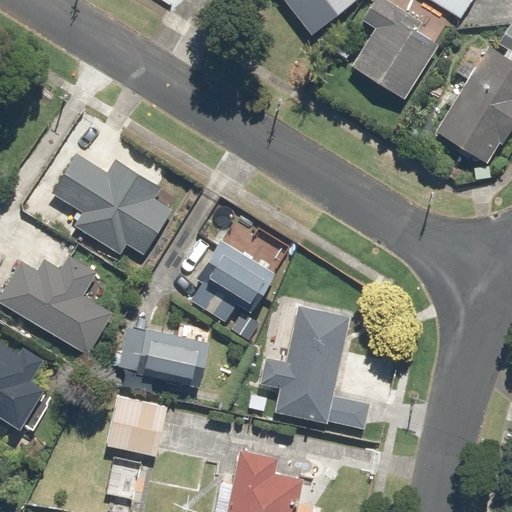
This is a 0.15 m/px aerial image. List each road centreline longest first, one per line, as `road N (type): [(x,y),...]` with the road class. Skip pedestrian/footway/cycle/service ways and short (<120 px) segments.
road 1 (residential): [(39,0),(491,288)]
road 2 (residential): [(491,288),(435,511)]
